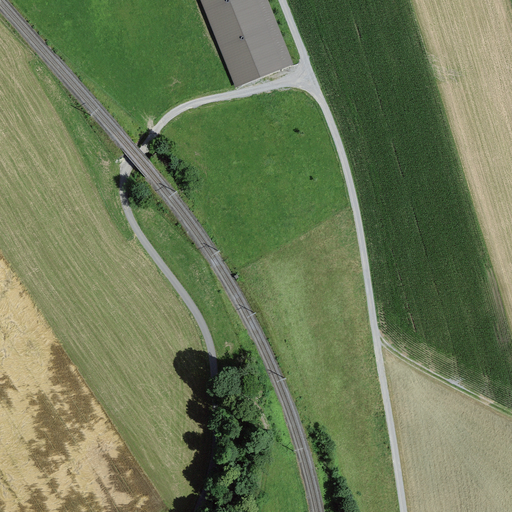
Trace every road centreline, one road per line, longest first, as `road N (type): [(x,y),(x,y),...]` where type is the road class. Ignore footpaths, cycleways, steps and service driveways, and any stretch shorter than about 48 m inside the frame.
road 1 (track): [(316,76),(173,111),(123,182),(130,223),(197,317),(209,351),(215,449),(197,511)]
road 2 (unclassified): [(287,0),(359,234),(400,511)]
road 3 (track): [(372,327),(385,347),(511,415)]
